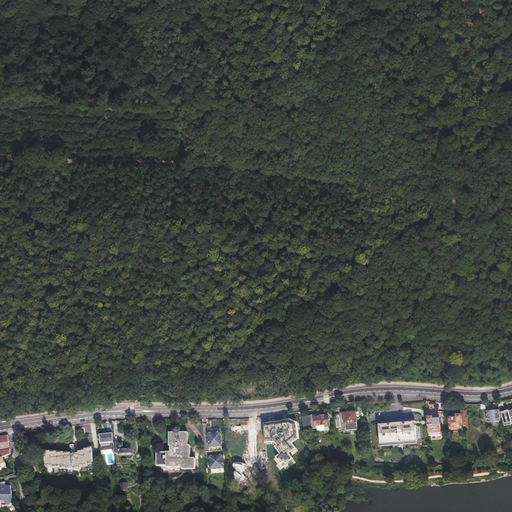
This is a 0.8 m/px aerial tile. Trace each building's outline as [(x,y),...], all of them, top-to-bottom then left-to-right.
[(509,409),(502,411),(506,424),(511,422),(511,418),(511,416),(511,415),(511,404),(511,405),(508,406),(509,409)] [(348,411),(341,412),(342,419),(346,419),(347,431),(358,430),(356,410),(354,411),(353,408),(347,408),(348,411)] [(499,408),(487,410),(488,421),(501,420),(499,408)] [(320,413),(302,416),(304,429),(318,427),(318,431),(330,429),(329,425),(330,425),(329,412),(324,413),(324,415),(321,415),(320,413)] [(463,422),(462,413),(457,414),(457,416),(450,416),(450,427),(463,427),(463,422)] [(432,415),(427,415),(428,426),(428,430),(429,434),(441,433),(441,429),(440,417),(433,417),(432,415)] [(282,420),(264,422),(265,442),(274,441),(275,441),(278,444),(275,446),(281,453),(276,456),(281,463),(285,461),(286,463),(293,458),(289,453),(296,447),(293,442),(299,438),(297,421),(290,418),(282,419),(282,420)] [(79,432),(91,432),(91,423),(86,423),(86,421),(79,421),(79,432)] [(379,423),(380,443),(392,443),(392,435),(403,434),(404,442),(417,441),(415,421),(402,422),(402,425),(391,426),(391,422),(379,423)] [(247,434),(247,443),(259,443),(258,430),(246,430),(246,432),(245,432),(246,434),(247,434)] [(209,451),(222,450),(221,432),(208,432),(209,451)] [(156,453),(157,466),(167,466),(167,468),(180,468),(180,466),(182,466),(182,469),(195,469),(195,459),(191,459),(190,445),(189,446),(188,433),(180,433),(180,434),(177,434),(177,433),(169,433),(170,452),(156,453)] [(102,446),(114,445),(114,442),(113,434),(101,435),(102,446)] [(392,443),(380,443),(380,446),(417,443),(417,441),(404,442),(403,434),(392,435),(392,443)] [(4,456),(11,454),(8,435),(0,436),(0,451),(1,452),(0,452),(0,467),(7,465),(5,460),(5,458),(4,456)] [(114,445),(114,454),(120,454),(120,455),(132,454),(131,446),(124,446),(123,443),(119,443),(119,442),(114,442),(114,445)] [(88,451),(86,451),(87,460),(89,471),(95,471),(92,449),(88,450),(88,451)] [(48,452),(44,453),(47,474),(53,473),(53,475),(60,474),(60,475),(67,475),(67,476),(74,475),(74,472),(73,468),(81,467),(81,471),(82,474),(88,473),(88,471),(89,471),(87,460),(86,451),(82,452),(82,454),(79,454),(72,455),(69,455),(68,454),(62,455),(62,454),(55,454),(55,453),(48,454),(48,452)] [(209,468),(223,468),(222,455),(209,456),(209,468)] [(1,503),(11,503),(11,501),(14,501),(13,499),(10,486),(6,487),(5,481),(0,482),(0,483),(1,488),(0,488),(0,505),(1,505),(1,503)]
